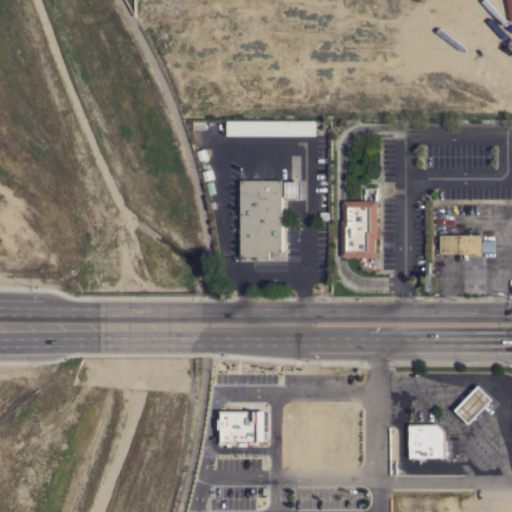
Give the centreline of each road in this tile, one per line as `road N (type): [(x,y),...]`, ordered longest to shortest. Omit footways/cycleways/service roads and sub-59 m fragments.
road 1 (primary): [(374,327),(202,327)]
road 2 (primary): [(511,324),(374,327)]
road 3 (primary): [(202,327),(76,327)]
